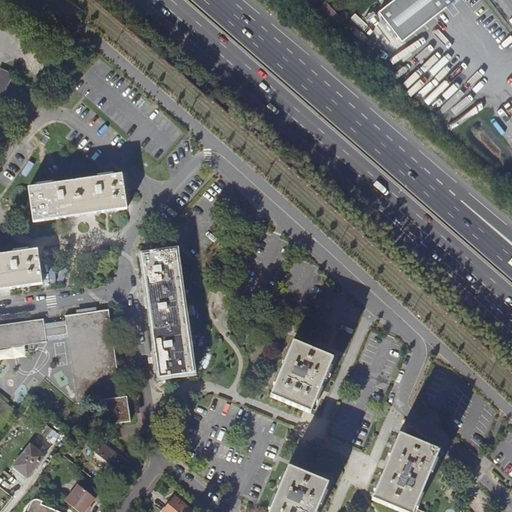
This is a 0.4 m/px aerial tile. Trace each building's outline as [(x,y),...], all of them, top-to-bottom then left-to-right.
[(454,0),(392,0),(379,11),(402,41),(454,0)] [(313,14),(331,30),(347,15),(344,11),(339,16),(325,2),(313,14)] [(0,66),(0,103),(14,73),(0,66)] [(119,176),(26,189),(31,223),(124,209),(119,176)] [(34,250),(0,255),(0,290),(39,284),(34,250)] [(173,251),(139,256),(157,378),(191,373),(173,251)] [(0,325),(0,348),(43,343),(43,338),(65,335),(75,404),(100,401),(118,398),(106,311),(62,317),(63,326),(42,329),(40,320),(0,325)] [(330,360),(290,343),(268,397),(308,414),(330,360)] [(105,425),(128,422),(124,397),(118,398),(100,401),(100,404),(102,404),(105,425)] [(40,433),(46,438),(52,430),(46,425),(42,430),(40,433)] [(60,435),(52,430),(46,438),(53,443),(60,435)] [(439,451),(400,435),(373,500),(401,511),(424,511),(415,508),(439,451)] [(93,436),(86,446),(96,454),(97,453),(116,467),(123,459),(93,436)] [(30,445),(13,466),(28,478),(45,457),(44,456),(40,452),(30,445)] [(314,511),(326,484),(286,468),(266,511),(314,511)] [(96,499),(78,485),(65,501),(79,511),(88,511),(90,510),(88,508),(96,499)] [(164,511),(192,511),(175,499),(164,511)] [(59,511),(37,503),(32,504),(29,511),(26,510),(25,511),(59,511)]
